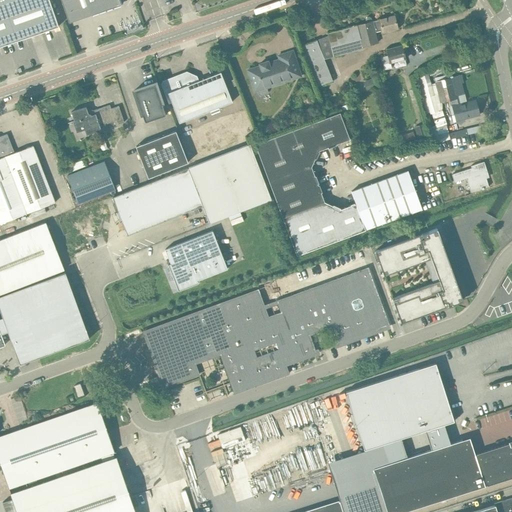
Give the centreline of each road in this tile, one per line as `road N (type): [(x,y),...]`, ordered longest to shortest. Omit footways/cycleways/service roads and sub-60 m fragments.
road 1 (unclassified): [(110,349),(137,419),(166,427),(462,320),(511,252)]
road 2 (secondary): [(0,97),(283,0)]
